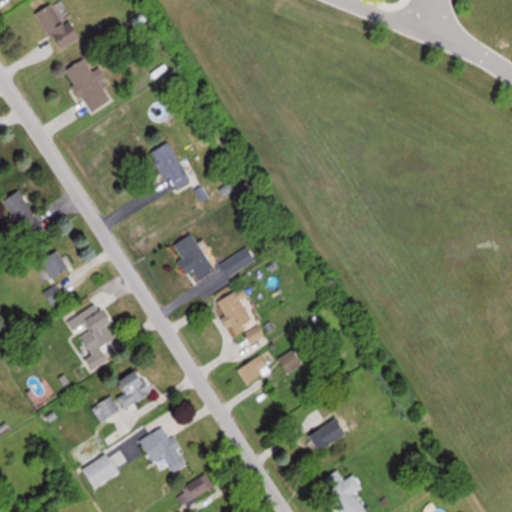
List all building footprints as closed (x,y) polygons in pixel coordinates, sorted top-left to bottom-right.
[(38,12),(60,50),(84,36),(74,18),(66,23),(54,2),(38,12)] [(112,100),(102,81),(109,77),(103,66),(94,71),(87,59),(68,69),(93,112),(112,100)] [(152,152),(173,192),(193,180),(172,141),(152,152)] [(43,223),(21,190),(6,201),(28,233),(43,223)] [(218,268),(193,233),(176,245),(200,281),(218,268)] [(72,267),(59,248),(33,265),(46,285),(72,267)] [(230,276),(245,268),(237,254),(222,262),(230,276)] [(217,302),(234,333),(257,321),(239,289),(217,302)] [(110,358),(104,347),(117,341),(109,325),(115,322),(108,308),(102,310),(99,304),(72,318),(96,365),(110,358)] [(253,342),(266,336),(261,325),(248,331),(253,342)] [(304,364),(294,348),(280,357),(290,373),(304,364)] [(273,368),(263,353),(238,369),(248,384),(273,368)] [(129,392),(120,399),(128,410),(156,390),(141,370),(123,383),(129,392)] [(94,406),(100,421),(120,413),(114,398),(94,406)] [(349,434),(339,417),(311,435),(321,451),(349,434)] [(143,440),(157,466),(166,461),(173,473),(190,464),(174,436),(171,437),(166,427),(143,440)] [(124,460),(118,449),(85,469),(97,488),(122,473),(116,464),(124,460)] [(323,480),(341,511),(366,511),(342,470),(323,480)] [(176,494),(185,507),(215,486),(206,473),(176,494)]
